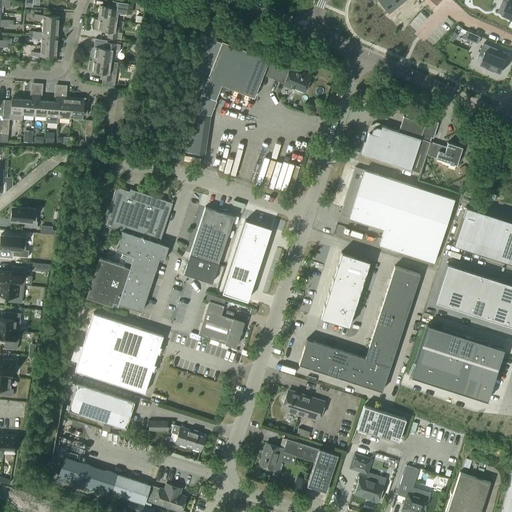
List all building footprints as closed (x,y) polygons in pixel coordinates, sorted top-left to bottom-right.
[(393,0),(383,0),(391,10),(398,5),(393,0)] [(511,0),(502,0),(497,12),(511,18),(511,21),(511,0)] [(131,13),(132,4),(112,1),(111,7),(100,5),(98,17),(116,20),(117,14),(125,15),(125,13),(131,13)] [(9,7),(9,4),(0,3),(0,13),(1,6),(9,7)] [(0,23),(8,24),(8,20),(0,19),(0,13),(0,23)] [(58,27),(58,16),(35,14),(34,18),(43,19),(42,26),(58,27)] [(116,20),(98,17),(98,20),(95,19),(94,28),(97,28),(96,30),(108,31),(108,38),(121,39),(122,33),(117,33),(118,27),(116,26),(116,20)] [(57,37),(58,27),(42,26),(42,32),(33,32),(33,35),(57,37)] [(467,31),(461,38),(478,44),(481,37),(467,31)] [(56,47),(57,37),(33,35),(33,39),(41,39),(41,46),(56,47)] [(289,69),(268,61),(269,60),(222,41),(201,94),(215,99),(221,85),(254,97),(263,75),(284,83),(283,86),(291,89),(292,85),(305,90),(310,76),(298,71),(298,70),(290,67),(289,69)] [(119,51),(120,45),(107,43),(106,49),(94,47),(94,48),(91,48),(90,56),(93,57),(92,59),(110,62),(111,55),(114,56),(115,50),(119,51)] [(484,43),(479,55),(483,57),(480,63),(487,66),(486,68),(494,72),(495,70),(501,73),(507,60),(495,55),(498,49),(484,43)] [(55,57),(56,47),(41,46),(40,52),(32,52),(32,56),(55,57)] [(110,62),(92,59),(92,61),(90,61),(88,69),(91,70),(91,71),(102,73),(102,79),(115,81),(117,63),(110,62)] [(34,116),(36,95),(31,95),(31,98),(31,100),(23,99),(22,115),(34,116)] [(41,99),(41,95),(36,95),(34,116),(46,117),(47,101),(39,100),(40,99),(41,99)] [(58,116),(59,97),(56,97),(56,101),(47,101),(46,117),(46,123),(58,124),(58,118),(58,116)] [(70,119),(71,114),(70,114),(71,98),(59,97),(58,116),(58,118),(70,119)] [(22,115),(23,99),(11,98),(10,119),(22,120),(22,115)] [(83,115),(84,99),(71,98),(70,114),(71,114),(83,115)] [(317,105),(311,108),(315,115),(321,112),(317,105)] [(205,154),(211,115),(195,113),(189,152),(205,154)] [(403,117),(399,128),(398,131),(381,126),(380,128),(377,127),(372,129),(371,133),(369,132),(362,154),(420,173),(431,139),(433,139),(438,123),(406,113),(405,118),(403,117)] [(32,131),(24,131),(23,142),(32,143),(32,131)] [(446,147),(439,145),(432,142),(428,155),(456,165),(462,147),(447,142),(446,147)] [(433,263),(454,199),(355,167),(340,213),(384,228),(379,245),(433,263)] [(129,191),(122,189),(116,187),(103,225),(104,226),(101,236),(111,239),(113,233),(120,235),(115,250),(123,252),(119,264),(99,257),(86,297),(112,306),(114,300),(118,302),(117,303),(141,311),(159,259),(163,260),(167,249),(165,245),(159,243),(172,203),(130,189),(129,191)] [(511,221),(465,206),(453,245),(511,264),(511,221)] [(12,207),(10,219),(25,221),(24,227),(37,228),(38,222),(36,221),(37,209),(12,207)] [(222,212),(205,207),(183,273),(212,283),(227,236),(234,216),(222,212)] [(254,286),(261,263),(273,228),(246,220),(227,277),(254,286)] [(0,235),(0,238),(0,247),(13,249),(13,255),(28,257),(28,250),(25,250),(26,237),(0,235)] [(341,252),(319,317),(348,327),(370,261),(341,252)] [(33,263),(32,270),(42,271),(43,264),(33,263)] [(511,284),(446,264),(434,301),(511,326),(511,284)] [(0,282),(23,285),(25,267),(12,266),(11,272),(0,270),(0,282)] [(306,339),(298,364),(381,391),(397,344),(406,315),(419,274),(394,266),(385,293),(382,304),(374,329),(367,348),(364,358),(356,355),(324,345),(314,341),(306,339)] [(0,294),(9,296),(8,302),(21,303),(23,285),(0,282),(0,294)] [(235,346),(243,322),(221,315),(224,305),(209,301),(198,334),(235,346)] [(0,329),(19,331),(20,313),(7,312),(7,318),(3,318),(0,317),(0,329)] [(144,393),(163,335),(93,313),(74,370),(144,393)] [(427,323),(410,376),(487,401),(504,348),(427,323)] [(0,341),(5,342),(4,348),(17,349),(19,331),(0,329),(0,341)] [(0,376),(11,377),(11,378),(12,378),(13,366),(15,366),(16,359),(3,358),(3,364),(0,364),(0,376)] [(0,388),(0,390),(0,394),(12,396),(13,390),(9,389),(11,378),(11,377),(0,376),(0,388)] [(126,429),(134,402),(76,383),(68,410),(126,429)] [(317,420),(323,402),(288,390),(282,409),(317,420)] [(398,441),(405,419),(364,405),(356,428),(398,441)] [(149,420),(149,430),(167,431),(167,420),(149,420)] [(180,427),(173,424),(170,433),(177,435),(175,443),(200,451),(206,435),(180,426),(180,427)] [(3,452),(14,453),(15,435),(4,435),(3,452)] [(266,443),(259,465),(272,470),(278,471),(284,452),(314,462),(306,485),(325,491),(337,455),(334,454),(287,439),(283,449),(266,443)] [(367,473),(371,459),(354,454),(350,468),(359,471),(357,476),(360,477),(354,494),(368,498),(369,500),(371,501),(372,502),(374,501),(376,501),(378,501),(383,484),(364,478),(365,473),(367,473)] [(164,489),(150,485),(64,457),(58,474),(85,483),(83,490),(110,499),(112,493),(144,504),(147,493),(157,496),(155,503),(181,511),(186,496),(179,494),(181,488),(166,483),(164,489)] [(460,472),(446,511),(480,511),(490,482),(460,472)] [(292,489),(302,492),(306,479),(297,476),(292,489)] [(424,511),(425,509),(424,509),(427,499),(407,492),(402,509),(411,511),(424,511)] [(130,501),(126,510),(130,511),(153,511),(154,509),(130,501)]
